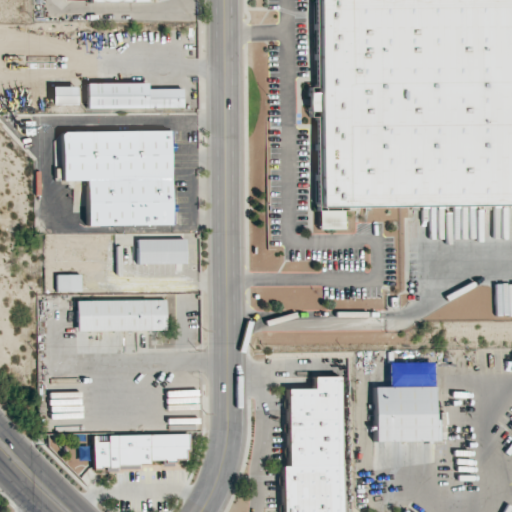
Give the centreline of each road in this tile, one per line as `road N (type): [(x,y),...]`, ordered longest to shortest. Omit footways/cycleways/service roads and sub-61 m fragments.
road 1 (tertiary): [(202,511),(229,430),(225,0)]
road 2 (secondary): [(83,511),(0,422)]
